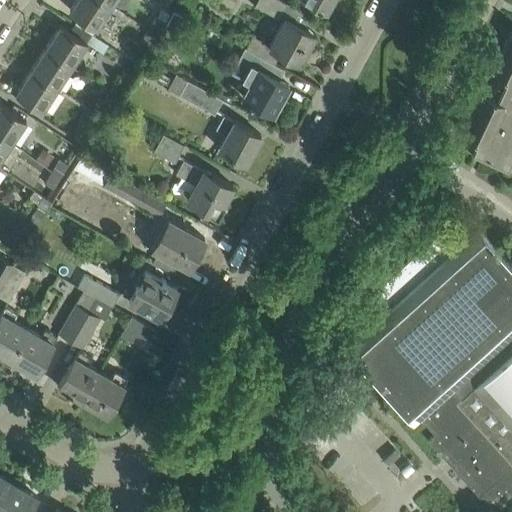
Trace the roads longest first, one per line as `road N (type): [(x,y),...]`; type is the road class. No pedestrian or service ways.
road 1 (residential): [(131,467),(388,0)]
road 2 (tertiary): [(249,423),(396,147)]
road 3 (tertiary): [(396,147),(476,0)]
road 4 (residential): [(131,467),(90,462),(0,416)]
road 5 (residential): [(396,147),(511,219)]
road 6 (residential): [(249,423),(153,467),(131,467)]
